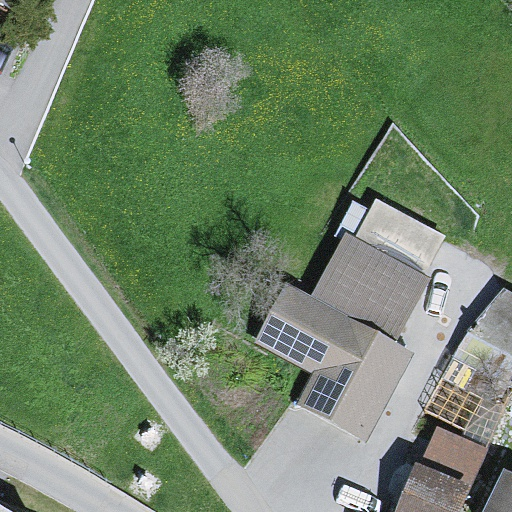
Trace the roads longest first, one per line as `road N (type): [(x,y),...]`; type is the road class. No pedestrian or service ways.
road 1 (residential): [(0,178),(248,511)]
road 2 (residential): [(116,511),(0,448)]
